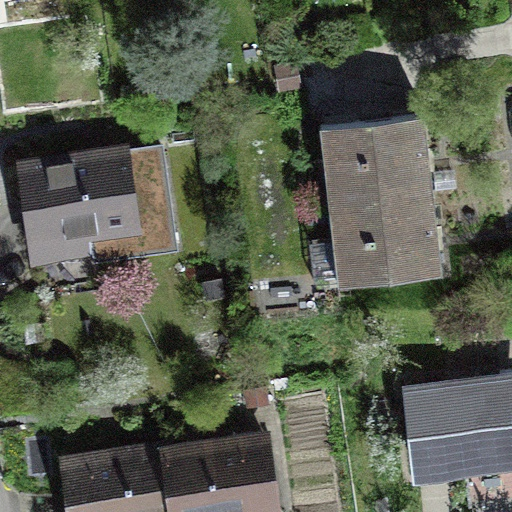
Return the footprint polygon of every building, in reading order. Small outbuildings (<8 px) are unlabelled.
[(421,111),(322,122),(331,202),(430,191),(421,111)] [(153,141),(19,158),(29,234),(93,225),(97,257),(168,247),(153,141)] [(430,191),(331,202),(340,282),(439,271),(430,191)] [(511,375),(404,382),(415,487),(511,479),(511,375)] [(282,511),(275,437),(162,448),(166,511),(282,511)] [(166,511),(162,448),(67,456),(71,511),(166,511)]
